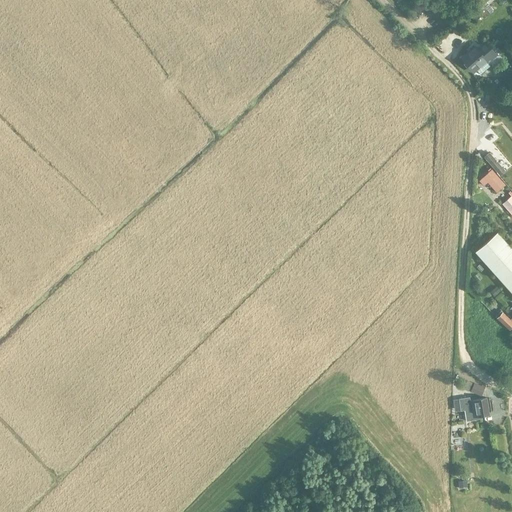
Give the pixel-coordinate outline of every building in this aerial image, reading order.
[(481,21),(486,16),(490,13),(494,12),(495,12),(494,10),(488,3),(491,0),(482,0),(479,3),(480,4),(477,7),(478,8),(472,13),(481,21)] [(478,47),(475,44),(460,57),(472,71),(484,61),(487,64),(498,54),(486,40),(478,47)] [(491,169),(489,167),(487,169),(489,171),(479,180),(483,185),(487,181),(489,184),(488,185),(490,188),(491,187),(496,192),(505,184),(491,169)] [(511,192),(510,190),(508,192),(511,196),(502,203),(511,214),(511,192)] [(487,216),(489,218),(504,234),(511,226),(496,208),(487,216)] [(484,238),(489,218),(481,215),(472,247),(477,249),(481,237),(484,238)] [(511,248),(501,237),(497,232),(477,249),(475,251),(511,293),(511,248)] [(511,305),(509,308),(511,310),(511,316),(510,319),(502,312),(496,318),(509,330),(511,326),(511,305)] [(459,399),(459,402),(458,403),(457,399),(454,399),(454,398),(452,399),(452,403),(455,403),(455,407),(460,406),(461,410),(469,409),(469,414),(465,415),(466,421),(481,418),(480,415),(489,414),(486,397),(470,400),(469,398),(459,399)]
